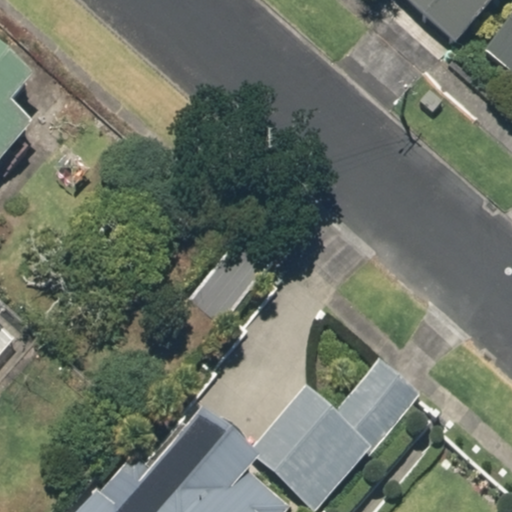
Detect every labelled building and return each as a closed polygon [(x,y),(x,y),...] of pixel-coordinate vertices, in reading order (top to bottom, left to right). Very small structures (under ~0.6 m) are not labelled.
[(386,0),(452,55),(498,0),(386,0)] [(511,20),(480,59),(511,85),(511,20)] [(0,161),(19,139),(0,122),(0,121),(27,91),(0,67),(0,161)] [(0,369),(15,353),(0,338),(0,369)] [(304,511),(319,511),(414,401),(370,364),(324,418),(297,395),(242,460),(304,511)] [(76,511),(254,511),(233,494),(242,482),(175,425),(127,481),(112,470),(76,511)]
